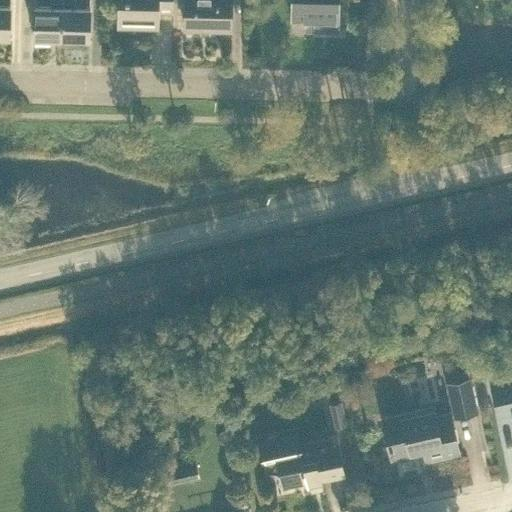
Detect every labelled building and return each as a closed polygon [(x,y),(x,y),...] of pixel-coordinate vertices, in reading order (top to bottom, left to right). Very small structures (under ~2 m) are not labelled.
[(34,6),(33,38),(60,39),(61,0),(50,0),(50,7),(34,6)] [(61,0),(60,39),(88,39),(89,7),(74,7),(74,0),(61,0)] [(117,0),(117,27),(157,28),(158,13),(172,14),(172,0),(117,0)] [(184,0),(184,29),(230,30),(230,0),(184,0)] [(313,20),(312,32),(335,33),(336,9),(332,9),(332,0),(290,0),(290,20),(313,20)] [(0,37),(9,37),(10,5),(0,5),(0,37)] [(511,368),(486,374),(493,403),(511,397),(511,368)] [(458,372),(460,380),(446,383),(453,417),(476,411),(469,378),(467,370),(458,372)] [(328,404),(334,427),(346,425),(341,401),(328,404)] [(457,452),(448,414),(433,417),(431,407),(382,418),(391,458),(424,450),(426,459),(457,452)] [(321,479),(345,474),(336,434),(300,443),(297,431),(255,440),(259,456),(263,455),(264,461),(275,459),(281,488),(306,483),(307,487),(322,483),(321,479)] [(187,477),(174,480),(176,488),(188,485),(187,477)]
